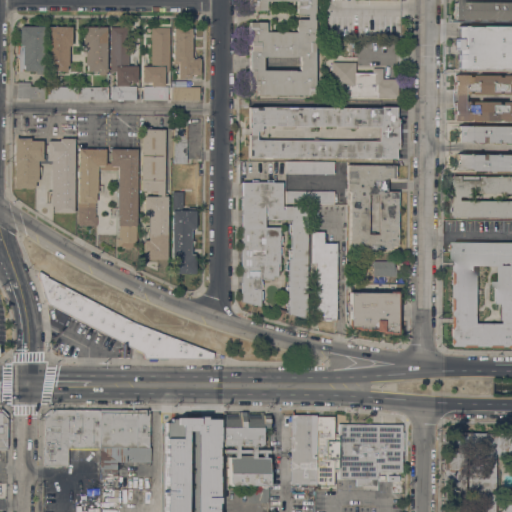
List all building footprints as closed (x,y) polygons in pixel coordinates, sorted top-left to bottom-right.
[(256,95),(256,93),(248,93),(248,76),(247,76),(247,71),(248,71),(248,66),(247,66),(247,60),(248,60),(248,52),(247,52),(247,34),(249,34),(249,22),(266,22),(266,32),(296,32),(296,19),(307,19),(307,14),(296,14),(296,1),(266,1),(265,10),(249,10),(249,0),(315,0),(315,13),(313,13),(313,20),(315,20),(314,88),(313,88),(313,95),(256,95)] [(511,19),(454,19),(454,0),(511,0),(511,19)] [(511,68),(511,25),(455,25),(455,49),(456,49),(456,68),(511,68)] [(43,26),(43,74),(35,74),(35,71),(23,71),(23,65),(22,65),(22,45),(20,45),(20,44),(19,44),(19,26),(43,26)] [(71,26),(71,44),(70,44),(70,46),(68,46),(68,65),(66,65),(66,71),(54,71),(54,74),(46,74),(47,26),(71,26)] [(105,75),(98,75),(98,71),(86,71),(86,66),(85,66),(85,46),(83,46),(83,44),(82,44),(82,27),(106,27),(105,75)] [(128,27),(127,66),(136,66),(136,82),(127,82),(127,86),(126,86),(135,86),(135,100),(110,100),(110,86),(115,86),(114,86),(114,71),(109,71),(110,27),(128,27)] [(150,66),(150,27),(168,27),(168,71),(163,71),(163,86),(167,86),(167,100),(142,100),(142,86),(150,86),(150,82),(142,82),(142,66),(150,66)] [(177,79),(177,64),(172,64),(172,56),(171,56),(171,53),(172,53),(172,35),(172,32),(173,32),(173,28),(191,28),(191,34),(192,34),(192,37),(191,37),(191,57),(192,57),(192,59),(195,59),(195,57),(198,57),(198,59),(199,59),(199,75),(196,75),(196,76),(192,76),(192,75),(190,75),(190,79),(177,79)] [(355,62),(354,72),(371,72),(371,68),(382,68),(382,79),(397,79),(397,97),(337,97),(337,86),(330,86),(331,62),(355,62)] [(511,121),(507,121),(507,119),(504,119),(503,121),(477,121),(477,119),(474,119),(474,121),(453,121),(453,114),(453,110),(453,101),(454,101),(454,94),(454,85),(453,85),(453,80),(455,80),(455,78),(454,78),(454,74),(511,74),(511,94),(507,94),(507,91),(504,91),(504,94),(478,94),(478,91),(474,91),(474,94),(463,94),(463,101),(511,101),(511,121)] [(29,82),(29,86),(43,86),(44,99),(29,99),(29,98),(17,98),(16,82),(29,82)] [(76,99),(44,99),(44,86),(76,87),(76,99)] [(107,87),(107,99),(76,99),(76,87),(107,87)] [(170,87),(199,87),(199,100),(170,100),(170,87)] [(247,157),(248,134),(249,134),(249,128),(248,128),(248,107),(381,108),(381,107),(395,107),(395,119),(398,119),(397,148),(395,148),(395,159),(247,157)] [(186,163),(173,163),(173,159),(173,118),(186,118),(186,163)] [(511,125),(511,142),(505,142),(505,143),(503,142),(478,142),(475,142),(475,141),(457,141),(457,125),(511,125)] [(163,191),(161,191),(161,196),(167,196),(166,259),(142,259),(143,241),(144,241),(144,240),(147,240),(148,215),(144,215),(144,213),(143,213),(143,196),(156,196),(156,191),(140,191),(141,129),(164,129),(163,191)] [(16,137),(16,138),(30,138),(30,140),(42,140),(42,155),(46,155),(46,141),(58,141),(58,138),(73,138),(72,213),(53,212),(53,206),(50,206),(51,164),(37,164),(37,182),(34,182),(34,188),(13,188),(14,137),(16,137)] [(97,171),(96,193),(95,203),(94,203),(94,216),(96,216),(96,226),(86,226),(84,226),(84,225),(80,225),(80,226),(78,226),(78,224),(77,224),(77,202),(78,148),(105,149),(105,163),(107,163),(107,171),(97,171)] [(107,163),(109,163),(109,149),(136,149),(136,224),(135,224),(135,226),(136,226),(136,248),(129,248),(129,249),(126,249),(126,248),(121,248),(121,249),(118,249),(118,248),(117,248),(117,239),(118,239),(118,226),(117,226),(117,215),(116,215),(117,171),(107,171),(107,163)] [(475,154),(475,153),(478,153),(478,154),(502,154),(502,153),(505,153),(505,154),(511,154),(511,170),(457,169),(457,154),(475,154)] [(333,162),(333,174),(285,174),(285,161),(333,162)] [(349,249),(349,199),(346,199),(346,164),(395,165),(395,178),(386,178),(386,191),(397,192),(396,246),(390,246),(390,250),(349,249)] [(511,216),(454,216),(454,218),(451,218),(451,174),(462,175),(462,176),(511,176),(511,216)] [(241,182),(251,182),(251,180),(257,180),(257,182),(266,182),(266,180),(271,180),(271,182),(281,182),(281,209),(283,209),(284,206),(306,207),(306,212),(309,212),(309,222),(306,223),(305,318),(287,313),(287,306),(284,306),(284,297),(287,297),(287,295),(285,295),(285,286),(287,286),(287,285),(287,281),(287,275),(287,272),(287,270),(285,270),(285,262),(287,262),(287,258),(287,251),(289,251),(289,247),(290,247),(290,236),(289,236),(290,233),(287,233),(287,224),(289,224),(289,222),(290,222),(290,219),(263,219),(263,227),(278,227),(278,236),(281,236),(281,244),(278,244),(278,247),(281,247),(281,255),(279,255),(279,259),(278,259),(278,270),(276,270),(276,276),(271,276),(271,279),(260,279),(260,273),(259,273),(259,277),(259,281),(261,281),(261,289),(259,289),(259,291),(261,291),(261,300),(259,300),(259,306),(240,301),(241,182)] [(333,191),(333,204),(285,203),(285,191),(333,191)] [(171,273),(171,192),(182,192),(182,210),(187,210),(187,207),(195,207),(195,228),(193,228),(193,229),(190,229),(190,255),(193,255),(193,256),(194,256),(194,274),(171,273)] [(335,322),(316,322),(316,316),(315,316),(315,263),(312,263),(312,232),(322,232),(322,243),(335,243),(335,322)] [(511,347),(505,347),(505,346),(501,346),(501,347),(488,347),(488,346),(475,346),(475,347),(462,347),(462,346),(451,346),(451,310),(450,310),(450,297),(452,297),(452,285),(451,285),(451,271),(452,271),(452,250),(451,250),(451,243),(452,243),(452,242),(511,242),(511,347)] [(393,261),(393,267),(395,267),(395,276),(372,276),(372,261),(393,261)] [(211,351),(211,356),(143,356),(142,352),(46,301),(40,281),(37,275),(38,271),(47,276),(46,277),(118,316),(128,320),(137,324),(148,329),(170,337),(211,351)] [(369,292),(369,291),(376,291),(376,292),(389,292),(389,291),(397,291),(397,334),(387,334),(387,333),(380,333),(380,331),(362,331),(362,330),(357,330),(357,329),(347,329),(347,319),(349,319),(349,312),(347,312),(347,305),(349,305),(349,292),(369,292)] [(67,448),(66,466),(42,466),(43,415),(48,410),(99,409),(99,413),(99,448),(67,448)] [(230,486),(228,483),(228,457),(233,457),(233,453),(222,453),(222,449),(234,449),(234,446),(222,446),(222,413),(225,413),(225,414),(237,414),(237,411),(247,412),(247,415),(260,415),(260,413),(264,413),(264,415),(268,415),(268,428),(262,428),(262,443),(259,446),(255,446),(255,450),(268,450),(268,453),(265,453),(265,457),(268,457),(268,486),(267,486),(267,502),(247,502),(247,486),(230,486)] [(148,413),(148,448),(149,448),(149,462),(116,462),(116,476),(113,476),(113,488),(99,488),(99,448),(99,413),(148,413)] [(289,484),(314,484),(314,416),(314,415),(290,415),(289,484)] [(337,471),(332,471),(332,485),(314,485),(314,484),(314,416),(332,416),(332,433),(334,433),(334,426),(337,426),(337,424),(401,425),(401,472),(376,472),(376,479),(374,479),(374,486),(355,485),(355,479),(337,479),(337,471)] [(511,511),(442,511),(443,433),(511,433),(511,511)]
